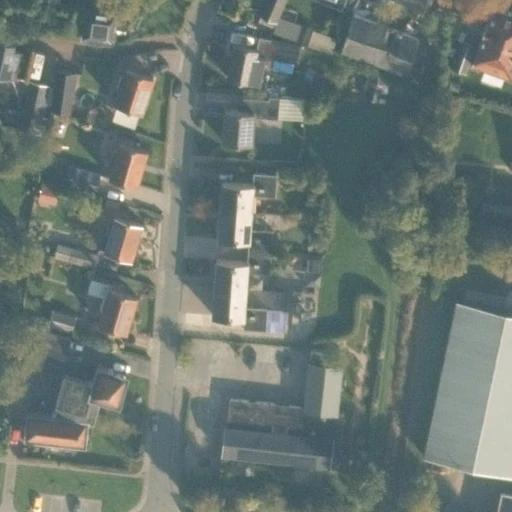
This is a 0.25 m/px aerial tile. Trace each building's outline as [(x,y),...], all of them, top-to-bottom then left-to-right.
[(285,0),(262,0),(257,12),(277,20),(285,0)] [(511,9),(511,10),(493,4),(487,22),(486,21),(483,31),(472,61),(478,63),(476,69),(483,71),(485,66),(511,75),(511,9)] [(112,41),(116,13),(87,9),(82,37),(112,41)] [(406,72),(418,36),(354,12),(342,48),(406,72)] [(313,25),(301,21),(296,37),(308,41),(313,25)] [(265,55),(299,62),(303,44),(259,34),(256,46),(235,41),(227,75),(259,82),(265,55)] [(475,45),(460,39),(450,65),(466,71),(475,45)] [(0,73),(14,77),(20,50),(13,49),(14,43),(0,40),(0,73)] [(141,111),(153,75),(140,71),(142,64),(130,60),(125,75),(121,74),(117,87),(120,88),(116,102),(141,111)] [(76,70),(56,67),(50,108),(71,111),(76,70)] [(370,72),(365,96),(378,99),(383,75),(370,72)] [(21,110),(18,127),(25,128),(36,131),(40,114),(42,115),(49,83),(36,80),(32,98),(24,97),(21,110)] [(254,115),(267,116),(278,117),(280,95),(269,94),(269,97),(243,95),(242,109),(225,107),(222,140),(252,142),(254,115)] [(136,184),(146,148),(133,144),(135,138),(122,134),(118,149),(114,147),(110,161),(114,162),(110,176),(136,184)] [(95,191),(100,172),(69,163),(64,182),(95,191)] [(222,180),(220,208),(252,210),(253,193),(275,194),(276,173),(253,171),(253,182),(222,180)] [(56,203),(60,184),(42,181),(38,199),(56,203)] [(106,196),(104,203),(117,207),(119,200),(106,196)] [(117,207),(104,203),(100,219),(109,222),(105,234),(109,235),(105,249),(131,257),(141,221),(128,217),(130,211),(117,207)] [(250,227),(252,210),(220,208),(218,236),(249,238),(248,249),(271,250),(272,229),(250,227)] [(98,252),(58,241),(54,255),(94,266),(98,252)] [(216,257),(214,285),(246,288),(247,270),(269,272),(271,250),(248,249),(247,260),(216,257)] [(308,256),(307,268),(318,269),(319,256),(308,256)] [(126,330),(136,294),(123,290),(125,284),(112,280),(112,282),(92,276),(88,290),(104,295),(100,307),(104,308),(100,322),(126,330)] [(246,288),(214,285),(212,313),(243,316),(242,326),(265,328),(267,306),(245,305),(246,288)] [(422,454),(511,472),(511,309),(455,298),(422,454)] [(75,315),(53,308),(48,324),(70,331),(75,315)] [(60,372),(70,335),(44,328),(33,364),(60,372)] [(231,397),(227,424),(225,423),(222,451),(334,464),(337,461),(343,410),(338,410),(343,364),(309,360),(304,405),(289,404),(289,408),(275,406),(275,402),(231,397)] [(120,404),(121,401),(129,372),(98,363),(93,380),(64,371),(52,413),(27,410),(25,436),(33,436),(32,441),(44,442),(45,438),(66,440),(65,444),(77,446),(78,442),(86,443),(89,417),(93,418),(98,398),(120,404)] [(511,511),(511,489),(502,488),(496,511),(511,511)]
